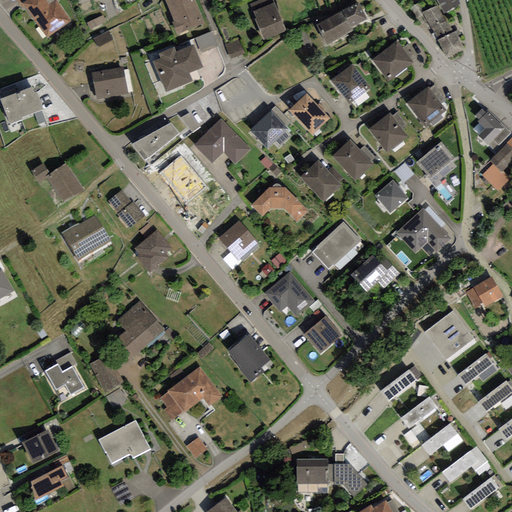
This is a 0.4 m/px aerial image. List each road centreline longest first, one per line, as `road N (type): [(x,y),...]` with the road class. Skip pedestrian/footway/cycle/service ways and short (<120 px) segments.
road 1 (residential): [(316,389),(0,17)]
road 2 (residential): [(316,389),(468,231),(458,75)]
road 3 (residential): [(165,511),(316,389)]
road 4 (residential): [(425,511),(316,389)]
road 5 (track): [(0,255),(123,161)]
